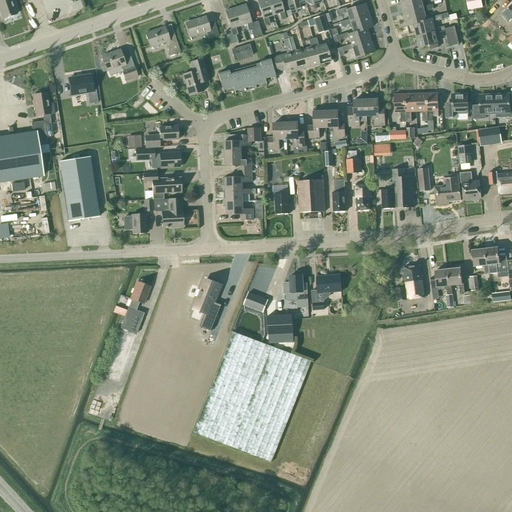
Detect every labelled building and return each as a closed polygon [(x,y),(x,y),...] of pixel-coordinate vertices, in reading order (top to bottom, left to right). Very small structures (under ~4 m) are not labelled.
[(0,0),(0,12),(2,19),(16,14),(11,0),(0,0)] [(267,17),(273,16),(267,0),(261,0),(257,1),(265,26),(270,24),(267,17)] [(279,0),(267,0),(273,16),(278,14),(281,21),(286,19),(279,0)] [(304,1),(303,0),(285,0),(291,15),(297,13),(296,11),(300,9),(298,2),(304,1)] [(411,0),(401,3),(404,15),(423,10),(423,7),(421,0),(423,0),(411,0)] [(466,0),(468,10),(482,8),(481,0),(466,0)] [(349,22),(368,16),(365,4),(346,10),(345,8),(335,12),(337,16),(346,13),(349,20),(349,22)] [(246,24),(248,31),(250,31),(253,38),(261,35),(257,22),(251,24),(245,5),(235,8),(240,26),(246,24)] [(423,7),(423,10),(404,15),(407,27),(413,25),(426,21),(424,12),(434,10),(432,5),(423,7)] [(224,12),(230,29),(224,31),(228,45),(236,42),(234,36),(237,35),(235,28),(240,26),(235,8),(224,12)] [(435,32),(434,29),(433,22),(442,20),(441,15),(431,18),(432,20),(426,21),(413,25),(415,36),(435,32)] [(484,23),(488,19),(484,15),(480,19),(484,23)] [(328,31),(323,16),(313,20),(315,26),(318,34),(328,31)] [(349,20),(339,23),(341,28),(350,25),(352,31),(347,33),(347,35),(353,33),(353,34),(366,30),(372,28),(368,16),(349,22),(349,20)] [(205,32),(208,40),(218,36),(214,22),(207,24),(205,18),(185,24),(189,37),(205,32)] [(309,28),(315,26),(313,20),(312,19),(307,21),(309,28)] [(459,45),(455,26),(445,29),(445,31),(449,47),(459,45)] [(173,33),(167,35),(164,27),(145,34),(150,48),(165,43),(170,56),(180,53),(173,33)] [(438,43),(435,34),(445,31),(444,27),(434,29),(435,32),(415,36),(418,48),(429,46),(430,50),(438,48),(437,44),(438,43)] [(340,40),(348,38),(350,45),(351,47),(370,41),(366,30),(353,34),(353,33),(347,35),(347,33),(332,38),(335,46),(340,44),(339,41),(340,40)] [(316,38),(312,39),(319,65),(330,62),(325,44),(318,46),(316,38)] [(297,71),(289,45),(288,39),(284,40),(288,54),(273,58),(277,73),(284,71),(285,74),(297,71)] [(308,68),(319,65),(312,39),(308,40),(310,48),(303,50),(308,68)] [(363,56),(374,52),(370,41),(351,47),(350,45),(337,49),(339,57),(344,56),(343,52),(352,49),(355,59),(356,58),(357,60),(364,58),(363,56)] [(297,71),(308,68),(303,50),(296,52),(293,44),(289,45),(297,71)] [(231,51),(234,62),(252,56),(249,45),(231,51)] [(101,64),(100,65),(102,71),(104,72),(107,71),(109,77),(122,73),(125,82),(138,78),(135,69),(134,70),(130,58),(123,60),(120,51),(102,57),(104,63),(101,64)] [(208,82),(206,74),(202,60),(191,63),(194,72),(182,75),(188,96),(203,92),(201,84),(208,82)] [(259,63),(260,66),(264,80),(275,77),(270,60),(259,63)] [(264,80),(260,66),(250,69),(255,86),(265,83),(264,80)] [(244,89),(255,86),(250,69),(239,72),(244,89)] [(222,92),(233,89),(229,75),(228,71),(217,74),(222,92)] [(239,72),(229,75),(233,89),(234,92),(244,89),(239,72)] [(90,76),(68,80),(71,95),(87,93),(89,105),(98,103),(96,91),(93,91),(90,76)] [(44,122),(44,121),(45,125),(51,125),(47,94),(33,96),(36,117),(43,116),(44,122)] [(427,94),(416,95),(416,112),(422,112),(422,122),(428,122),(427,94)] [(438,94),(427,94),(428,122),(428,129),(428,132),(433,132),(433,117),(439,117),(438,94)] [(401,123),(406,123),(405,95),(394,95),(395,113),(400,113),(401,123)] [(416,95),(405,95),(406,123),(411,123),(411,112),(416,112),(416,95)] [(468,113),(467,95),(452,95),(452,106),(446,106),(446,118),(458,118),(457,114),(468,113)] [(509,95),(494,96),(495,114),(505,114),(505,118),(511,117),(511,105),(509,105),(509,95)] [(494,96),(479,96),(479,107),(473,107),(474,119),(485,119),(485,115),(495,114),(494,96)] [(354,107),(348,108),(348,127),(360,127),(360,122),(367,122),(366,117),(366,97),(361,97),(361,101),(353,101),(354,107)] [(384,106),(378,107),(378,97),(366,97),(366,117),(373,117),(374,126),(385,126),(384,106)] [(326,128),(333,128),(334,138),(345,138),(344,125),(338,125),(338,111),(330,112),(330,108),(325,109),(326,128)] [(326,128),(325,109),(313,109),(314,126),(308,126),(308,139),(320,139),(319,129),(326,128)] [(274,138),(268,138),(268,151),(280,150),(279,140),(286,140),(285,120),(281,120),(281,124),(273,124),(274,138)] [(290,120),(285,120),(286,140),(293,140),(294,150),(305,149),(304,136),(304,128),(298,129),(298,123),(298,120),(290,120)] [(31,124),(32,134),(0,138),(0,182),(42,177),(38,147),(48,145),(45,125),(44,121),(44,122),(31,124)] [(159,128),(159,135),(144,136),(145,149),(160,148),(160,141),(178,140),(177,127),(159,128)] [(251,142),(261,142),(260,129),(258,129),(258,127),(253,127),(253,129),(248,129),(248,135),(238,136),(238,142),(224,142),(224,150),(221,150),(221,155),(241,154),(241,147),(251,146),(251,142)] [(480,147),(501,144),(499,128),(478,131),(480,147)] [(390,140),(407,139),(406,131),(396,132),(390,132),(390,140)] [(128,148),(138,148),(137,136),(127,137),(128,148)] [(418,148),(422,142),(417,138),(413,144),(418,148)] [(473,164),(471,146),(457,147),(459,166),(473,164)] [(154,149),(135,150),(136,161),(152,160),(154,160),(154,155),(154,149)] [(357,151),(345,152),(347,174),(361,173),(360,159),(357,159),(357,151)] [(154,160),(152,160),(152,168),(160,168),(176,168),(179,167),(179,154),(176,154),(159,155),(154,155),(154,160)] [(241,161),(241,154),(221,155),(222,159),(225,159),(225,167),(239,166),(239,172),(252,172),(251,161),(241,161)] [(90,157),(60,162),(69,222),(99,217),(90,157)] [(381,191),(382,210),(414,208),(412,177),(404,177),(404,169),(392,170),(393,183),(388,183),(388,190),(381,191)] [(430,191),(428,169),(418,170),(420,192),(430,191)] [(461,184),(462,184),(463,201),(481,199),(479,182),(473,182),(472,171),(460,173),(461,184)] [(226,191),(242,190),(242,183),(252,183),(252,172),(239,172),(239,178),(222,179),(223,191),(226,191)] [(498,185),(499,196),(511,195),(511,173),(497,175),(497,172),(488,173),(490,186),(498,185)] [(180,179),(157,180),(157,174),(142,174),(143,183),(152,182),(153,200),(163,199),(163,193),(181,192),(180,179)] [(461,201),(458,178),(458,175),(443,176),(443,182),(446,182),(446,187),(434,188),(436,207),(449,205),(449,202),(461,201)] [(298,182),(299,214),(324,212),(323,180),(298,182)] [(334,181),(335,193),(332,193),(333,212),(346,211),(345,180),(334,181)] [(354,186),(354,199),(356,199),(357,211),(370,210),(370,198),(371,198),(371,185),(354,186)] [(252,190),(242,190),(226,191),(226,198),(223,198),(223,203),(243,202),(250,202),(250,195),(252,195),(252,190)] [(274,195),(275,215),(289,214),(288,194),(274,195)] [(180,199),(176,200),(155,201),(155,213),(161,212),(162,225),(161,225),(162,229),(167,228),(183,227),(182,211),(181,211),(180,199)] [(143,201),(144,212),(153,212),(152,200),(143,201)] [(243,202),(223,203),(223,208),(226,208),(227,215),(240,215),(241,221),(244,221),(252,220),(253,220),(253,209),(243,210),(243,202)] [(132,230),(132,234),(146,234),(145,215),(131,216),(131,217),(124,218),(125,230),(132,230)] [(486,266),(488,266),(489,274),(501,273),(502,277),(508,276),(506,261),(506,257),(499,258),(497,248),(484,250),(486,266)] [(488,266),(486,266),(484,250),(472,251),(474,267),(484,266),(485,275),(489,274),(488,266)] [(397,302),(425,298),(422,276),(421,276),(419,265),(404,268),(405,276),(403,276),(405,288),(395,290),(397,302)] [(460,269),(447,270),(449,286),(451,286),(459,285),(460,294),(464,293),(463,284),(462,284),(460,269)] [(451,286),(449,286),(447,270),(435,272),(436,288),(446,287),(447,295),(452,295),(451,286)] [(313,311),(324,310),(323,301),(331,296),(330,293),(341,292),(340,275),(316,277),(318,291),(311,291),(313,311)] [(297,308),(308,307),(307,284),(303,284),(302,276),(290,277),(290,283),(283,284),(284,294),(291,294),(291,293),(297,293),(297,308)] [(469,278),(471,291),(479,291),(477,277),(469,278)] [(199,327),(212,332),(222,305),(214,302),(221,286),(205,279),(194,309),(205,314),(199,327)] [(131,300),(128,308),(135,311),(139,303),(143,304),(150,287),(137,283),(130,299),(131,300)] [(244,305),(263,312),(267,301),(248,294),(244,305)] [(447,308),(454,307),(452,295),(447,295),(446,296),(447,308)] [(463,297),(464,305),(472,304),(471,296),(463,297)] [(143,314),(135,311),(128,308),(120,328),(136,334),(143,314)] [(293,334),(292,315),(267,317),(268,336),(293,334)] [(271,463),(311,362),(233,332),(193,433),(271,463)]
